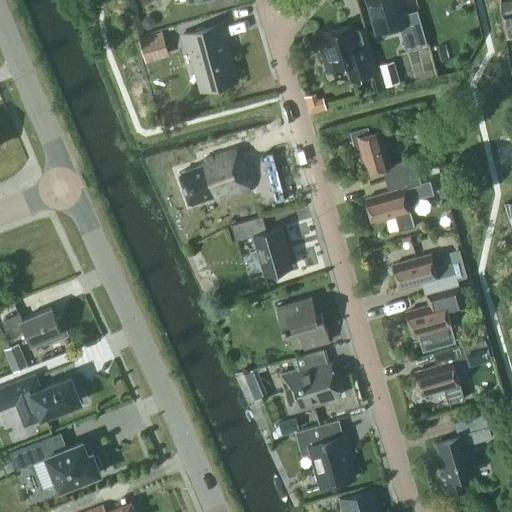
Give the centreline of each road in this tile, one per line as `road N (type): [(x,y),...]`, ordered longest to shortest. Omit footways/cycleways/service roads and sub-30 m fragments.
road 1 (residential): [(281,39),(413,511)]
road 2 (tertiary): [(216,511),(69,184)]
road 3 (tertiary): [(69,184),(0,18)]
